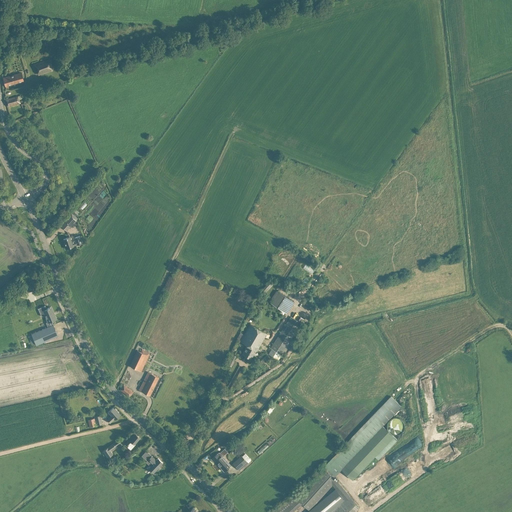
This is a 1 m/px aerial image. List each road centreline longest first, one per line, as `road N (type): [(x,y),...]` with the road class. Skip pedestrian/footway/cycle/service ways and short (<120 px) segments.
road 1 (tertiary): [(229,511),(111,387),(70,311),(25,197)]
road 2 (unknown): [(176,451),(213,406),(284,360),(305,316)]
road 3 (track): [(511,334),(492,326),(417,376),(427,446)]
road 4 (track): [(133,421),(0,454)]
road 5 (tertiary): [(25,197),(41,188),(45,171),(17,145),(0,104)]
